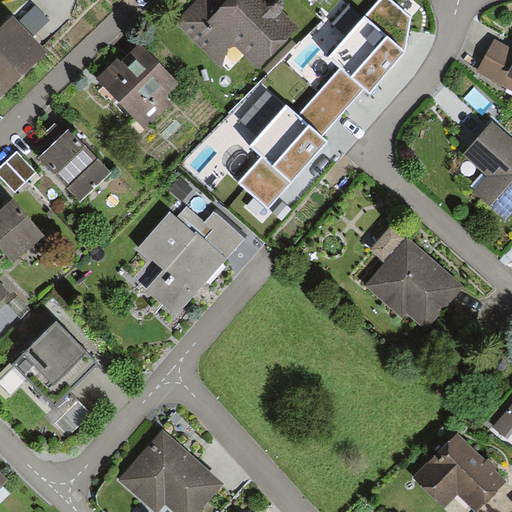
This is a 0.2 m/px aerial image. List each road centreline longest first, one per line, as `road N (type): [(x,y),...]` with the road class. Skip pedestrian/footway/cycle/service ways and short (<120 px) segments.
road 1 (residential): [(459,0),(445,52),(366,150),(511,286)]
road 2 (residential): [(0,137),(139,0)]
road 3 (residential): [(171,373),(303,511)]
road 4 (residential): [(61,494),(171,373)]
road 5 (residential): [(171,373),(275,248)]
